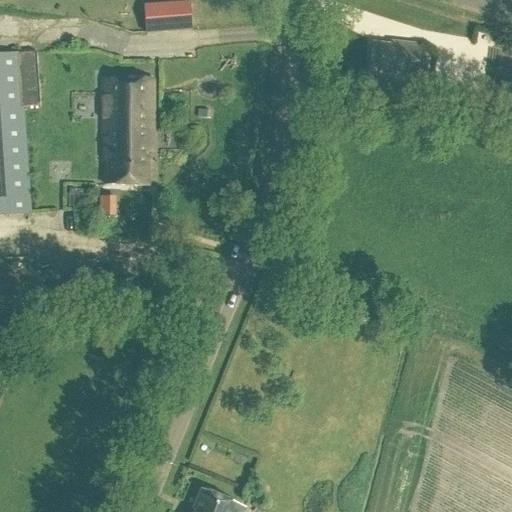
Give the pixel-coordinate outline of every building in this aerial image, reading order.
[(189,8),(142,10),(144,36),(191,33),(189,8)] [(201,34),(201,47),(224,47),(224,34),(201,34)] [(390,45),(390,49),(371,48),(369,78),(417,80),(419,46),(390,45)] [(36,54),(0,56),(0,219),(31,217),(24,109),(39,108),(36,54)] [(151,85),(102,85),(103,162),(105,163),(107,188),(145,191),(147,157),(151,157),(151,85)] [(410,97),(409,106),(467,114),(469,106),(470,96),(411,88),(410,97)] [(238,511),(240,508),(198,491),(188,511),(238,511)]
